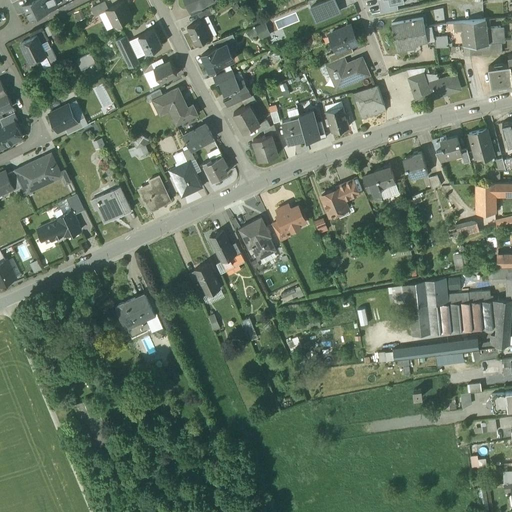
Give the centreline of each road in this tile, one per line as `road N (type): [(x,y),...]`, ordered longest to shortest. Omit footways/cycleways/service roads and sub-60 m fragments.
road 1 (secondary): [(254,186),(0,305)]
road 2 (secondary): [(511,103),(406,130),(254,186)]
road 3 (track): [(92,511),(7,302)]
road 4 (residential): [(254,186),(157,0)]
road 5 (residential): [(0,162),(38,138),(0,48)]
